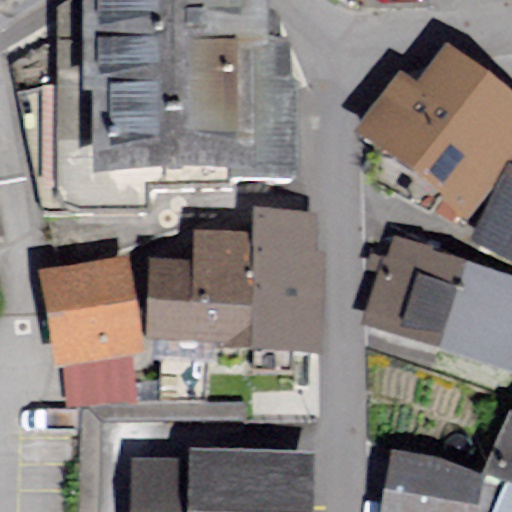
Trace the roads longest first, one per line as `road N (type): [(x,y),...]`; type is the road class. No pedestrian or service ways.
road 1 (residential): [(339,44),(331,111),(337,511)]
road 2 (residential): [(511,23),(377,47),(339,44)]
